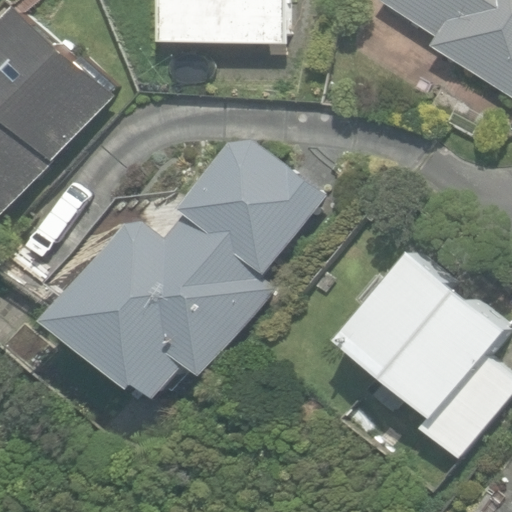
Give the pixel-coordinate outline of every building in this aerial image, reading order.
[(169,0),(169,41),(293,42),(293,0),(169,0)] [(439,46),(511,95),(511,0),(384,0),(443,40),(439,46)] [(0,37),(0,223),(2,225),(121,96),(27,8),(0,37)] [(199,361),(216,374),(284,285),(273,277),(339,190),(267,135),(246,140),(175,232),(159,219),(139,221),(64,320),(170,398),(199,361)] [(430,428),(470,460),(511,408),(511,370),(497,359),(511,340),(511,320),(425,250),(349,343),(440,416),(430,428)] [(152,421),(164,404),(144,389),(131,406),(152,421)]
